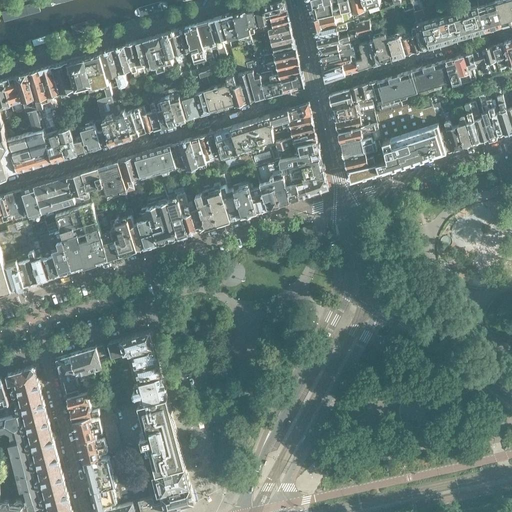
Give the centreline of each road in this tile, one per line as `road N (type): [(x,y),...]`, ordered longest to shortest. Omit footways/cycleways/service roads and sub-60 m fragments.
road 1 (unclassified): [(343,198),(347,296),(239,511)]
road 2 (unclassified): [(280,505),(375,313),(363,225),(343,198)]
road 3 (residential): [(0,187),(318,89)]
road 4 (residential): [(0,71),(255,0)]
road 5 (unclassified): [(511,454),(280,505)]
road 6 (residential): [(511,31),(318,89)]
road 7 (residential): [(153,258),(343,198)]
road 8 (residential): [(343,198),(511,145)]
road 9 (residential): [(84,511),(43,349)]
road 10 (residential): [(210,472),(168,312)]
road 11 (residential): [(153,258),(0,305)]
road 12 (residential): [(43,349),(168,312)]
road 13 (tertiary): [(392,511),(511,485)]
